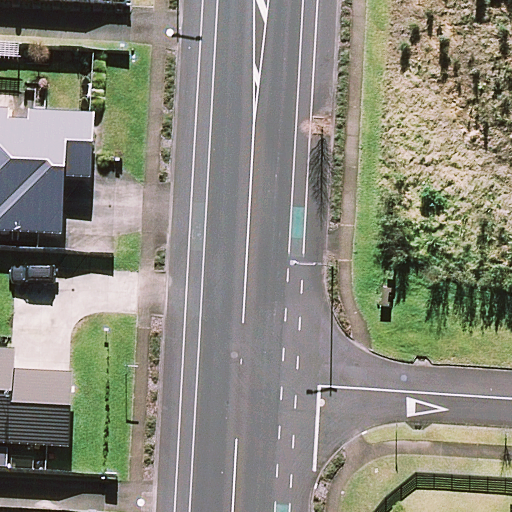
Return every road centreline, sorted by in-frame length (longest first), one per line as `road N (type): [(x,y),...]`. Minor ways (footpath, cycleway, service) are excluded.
road 1 (tertiary): [(254,0),(242,387)]
road 2 (residential): [(511,395),(242,387)]
road 3 (tertiary): [(242,387),(235,511)]
